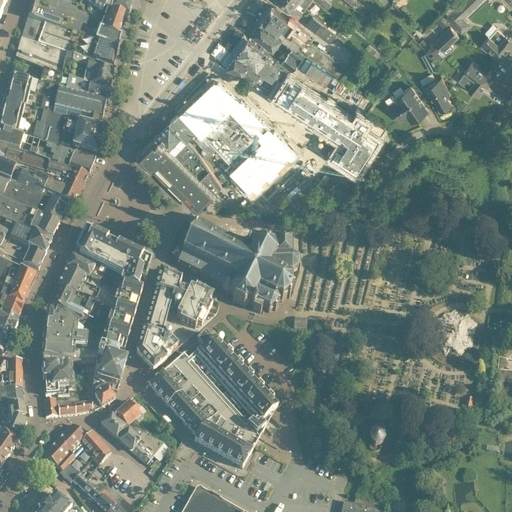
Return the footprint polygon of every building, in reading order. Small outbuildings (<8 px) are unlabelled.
[(115,0),(33,0),(28,18),(33,20),(70,33),(114,49),(118,50),(120,39),(117,38),(123,22),(126,23),(131,9),(116,4),(114,4),(115,0)] [(295,6),(298,2),(294,0),(275,0),(276,0),(291,11),(301,14),(303,12),(295,6)] [(294,0),(298,2),(306,8),(311,0),(294,0)] [(465,0),(447,17),(461,33),(470,25),(463,18),(481,0),(465,0)] [(287,17),(282,13),(274,7),(274,6),(270,6),(270,8),(264,15),(261,20),(260,21),(276,33),(282,38),(286,41),(293,46),(305,55),(331,71),(338,61),(306,40),(310,35),(294,22),(287,17)] [(445,28),(449,24),(441,17),(437,20),(445,28)] [(70,33),(33,20),(29,34),(24,33),(24,30),(22,36),(21,39),(38,44),(88,61),(113,71),(114,67),(118,50),(114,49),(70,33)] [(282,38),(276,33),(260,21),(251,33),(252,33),(259,39),(273,50),(280,40),(282,38)] [(330,43),(337,35),(323,23),(316,32),(330,43)] [(451,43),(459,35),(451,27),(435,42),(438,46),(432,52),(440,60),(447,54),(454,47),(451,43)] [(511,46),(511,39),(508,36),(497,28),(490,35),(482,45),(492,54),(500,61),(507,52),(506,50),(508,48),(510,49),(511,46)] [(407,40),(402,36),(398,41),(402,45),(407,40)] [(256,44),(248,38),(247,39),(242,46),(236,55),(265,75),(273,79),(274,79),(273,79),(274,78),(275,78),(282,75),(291,69),(281,62),(281,63),(273,57),(269,54),(256,44)] [(113,72),(113,71),(88,61),(38,44),(21,39),(16,59),(45,69),(86,86),(109,91),(113,72)] [(388,43),(384,39),(378,46),(382,49),(388,43)] [(380,54),(369,44),(366,47),(377,57),(380,54)] [(293,46),(281,62),(291,69),(292,71),(299,63),(305,55),(293,46)] [(265,75),(236,55),(227,66),(228,66),(251,77),(251,78),(261,82),(265,75)] [(433,61),(427,64),(431,71),(437,68),(433,61)] [(464,71),(465,72),(468,75),(462,83),(469,89),(468,90),(469,90),(469,89),(479,96),(484,90),(482,89),(484,86),(486,87),(493,77),(473,61),(464,71)] [(63,91),(107,102),(109,91),(86,86),(45,69),(40,84),(63,89),(63,91)] [(279,85),(273,95),(342,139),(332,155),(357,171),(386,128),(371,118),(370,120),(359,112),(356,116),(297,79),(291,74),(282,87),(279,85)] [(22,107),(25,94),(28,81),(25,80),(11,77),(3,102),(22,107)] [(433,80),(423,85),(429,96),(430,95),(434,102),(436,101),(441,109),(443,108),(444,109),(450,106),(449,104),(451,103),(438,79),(433,81),(433,80)] [(214,80),(179,113),(211,148),(214,146),(225,158),(226,159),(233,167),(229,170),(250,191),(251,190),(250,190),(254,187),(257,191),(265,183),(263,181),(267,177),(270,179),(280,169),(279,167),(286,161),(287,160),(286,159),(289,156),(291,159),(298,153),(293,147),(291,149),(286,144),(288,142),(275,128),(273,130),(269,126),(270,126),(270,125),(265,120),(264,119),(256,111),(252,107),(250,105),(242,97),(241,98),(219,80),(214,80)] [(28,81),(25,94),(104,115),(106,103),(107,103),(107,102),(63,91),(63,89),(40,84),(38,83),(28,81)] [(397,100),(387,107),(394,118),(396,116),(399,122),(408,116),(412,122),(428,111),(411,86),(403,91),(406,95),(397,100)] [(53,115),(101,128),(101,127),(101,126),(104,115),(25,94),(22,107),(32,109),(53,114),(53,115)] [(32,109),(22,107),(3,102),(0,111),(0,130),(34,142),(46,145),(57,149),(61,134),(74,137),(71,149),(87,153),(97,155),(104,128),(101,128),(53,115),(53,114),(32,109)] [(464,102),(459,107),(465,112),(469,106),(464,102)] [(177,115),(170,120),(188,140),(191,136),(203,148),(202,150),(202,152),(207,160),(212,154),(222,164),(225,160),(226,159),(225,158),(215,150),(211,148),(179,113),(177,115)] [(170,120),(157,134),(172,149),(225,202),(230,198),(216,178),(202,158),(197,152),(188,140),(170,120)] [(32,147),(34,142),(0,130),(0,147),(24,154),(30,156),(48,162),(49,162),(51,156),(38,152),(39,149),(32,147)] [(157,134),(137,154),(138,155),(152,169),(155,166),(165,177),(192,203),(194,205),(198,209),(197,209),(198,210),(204,212),(213,215),(225,202),(172,149),(157,134)] [(49,162),(50,162),(71,169),(89,176),(89,174),(94,163),(95,162),(86,158),(74,154),(57,149),(46,145),(34,142),(32,147),(39,149),(38,152),(51,156),(49,162)] [(24,154),(0,147),(0,156),(6,159),(21,163),(24,154)] [(46,171),(50,162),(49,162),(48,162),(30,156),(24,154),(21,163),(46,171)] [(89,176),(71,169),(50,162),(46,171),(55,174),(54,176),(53,179),(28,169),(27,172),(0,161),(0,177),(46,197),(47,193),(66,201),(63,206),(67,208),(69,202),(75,205),(83,188),(89,176)] [(45,197),(41,195),(0,177),(0,197),(36,213),(58,224),(59,224),(68,208),(67,208),(63,206),(49,198),(45,197)] [(0,217),(6,221),(11,222),(16,225),(33,231),(38,233),(52,239),(59,224),(58,224),(36,213),(0,197),(0,217)] [(105,226),(123,226),(123,209),(105,209),(105,226)] [(298,262),(300,261),(299,259),(297,260),(291,257),(292,255),(292,236),(275,236),(267,233),(262,241),(262,244),(254,246),(251,243),(252,242),(251,242),(250,243),(247,242),(246,241),(245,241),(245,242),(244,243),(242,243),(241,244),(240,244),(241,242),(234,238),(233,240),(219,233),(220,231),(212,228),(211,230),(199,224),(200,222),(199,221),(198,220),(199,219),(198,218),(197,219),(195,218),(195,217),(194,217),(194,218),(192,219),(191,218),(190,219),(191,220),(190,222),(189,222),(189,223),(190,223),(190,224),(189,224),(177,250),(176,248),(175,249),(175,250),(172,257),(171,257),(171,258),(172,258),(179,261),(178,263),(177,262),(176,263),(178,264),(177,266),(178,267),(179,265),(191,271),(190,273),(198,276),(199,275),(213,282),(212,283),(219,287),(220,285),(221,286),(220,288),(222,288),(222,290),(221,291),(222,292),(223,291),(226,293),(226,294),(227,295),(227,293),(231,293),(234,301),(232,302),(233,304),(235,303),(242,306),(242,308),(244,308),(244,306),(251,304),(251,307),(253,308),(252,310),(256,312),(260,314),(263,308),(268,311),(268,313),(270,313),(270,311),(274,310),(276,311),(277,310),(275,309),(277,304),(279,305),(279,303),(277,303),(275,300),(281,300),(281,302),(283,302),(283,300),(288,297),(289,299),(290,298),(289,296),(291,291),(293,291),(294,290),(290,288),(291,284),(292,283),(294,280),(294,278),(292,274),(297,270),(299,271),(300,270),(298,268),(298,262)] [(0,228),(0,246),(7,234),(6,233),(5,233),(8,228),(11,222),(6,221),(2,230),(0,228)] [(38,233),(33,231),(16,225),(13,232),(10,238),(30,247),(46,255),(47,252),(49,249),(50,246),(51,244),(50,243),(52,240),(52,239),(38,233)] [(43,350),(41,360),(42,360),(42,361),(43,361),(63,365),(63,363),(73,364),(87,365),(95,366),(94,380),(95,380),(99,381),(113,386),(118,387),(119,387),(121,380),(148,387),(153,392),(156,395),(192,434),(194,436),(196,439),(194,442),(233,464),(242,469),(243,469),(255,446),(259,440),(259,439),(265,429),(261,424),(269,416),(270,415),(277,409),(280,406),(274,398),(269,394),(264,387),(259,382),(253,376),(249,371),(243,365),(238,360),(233,353),(228,348),(222,342),(218,337),(206,324),(204,322),(207,315),(212,304),(209,303),(211,299),(211,296),(196,289),(194,291),(190,289),(185,299),(182,298),(184,293),(180,292),(178,297),(177,296),(181,282),(161,272),(150,266),(149,268),(148,268),(146,266),(145,263),(145,260),(146,259),(131,252),(130,251),(124,248),(105,239),(86,230),(86,229),(76,250),(73,256),(92,266),(96,267),(97,265),(107,270),(102,281),(101,281),(99,284),(100,284),(103,285),(101,292),(96,303),(100,304),(112,308),(106,326),(101,343),(77,326),(70,321),(46,310),(45,324),(44,324),(42,338),(43,338),(41,350),(43,350)] [(46,255),(30,247),(22,263),(38,270),(46,255)] [(73,256),(67,268),(84,278),(86,279),(90,278),(91,277),(91,276),(93,277),(90,281),(91,281),(99,284),(101,281),(102,281),(107,270),(97,265),(96,267),(92,266),(73,256)] [(0,283),(11,289),(11,291),(27,297),(36,276),(37,275),(0,258),(0,283)] [(67,268),(57,287),(76,295),(90,300),(96,303),(101,292),(103,285),(100,284),(99,284),(91,281),(90,285),(84,283),(86,279),(84,278),(67,268)] [(0,283),(0,296),(1,297),(2,298),(24,306),(28,297),(27,297),(11,291),(11,289),(0,283)] [(57,287),(49,304),(58,309),(65,312),(66,312),(81,318),(77,326),(101,343),(106,326),(112,308),(100,304),(96,303),(90,300),(76,295),(57,287)] [(0,313),(1,312),(18,319),(24,306),(2,298),(1,297),(0,296),(0,313)] [(0,335),(9,340),(13,332),(13,331),(17,320),(18,320),(18,319),(1,312),(0,313),(0,335)] [(306,329),(306,321),(294,320),(294,328),(306,329)] [(0,354),(3,356),(9,340),(0,335),(0,354)] [(0,394),(3,394),(6,393),(6,390),(11,389),(11,382),(22,382),(23,361),(9,361),(2,362),(0,366),(0,394)] [(42,370),(41,372),(41,374),(43,376),(43,380),(44,380),(74,378),(73,364),(63,363),(63,365),(43,361),(42,361),(43,366),(42,366),(42,370)] [(87,365),(86,371),(90,371),(88,403),(90,402),(94,401),(94,396),(95,390),(95,380),(94,380),(95,366),(87,365)] [(74,378),(44,380),(45,397),(46,400),(55,399),(69,398),(69,393),(75,392),(74,378)] [(5,403),(24,403),(22,390),(22,382),(11,382),(11,389),(6,390),(6,393),(3,394),(0,394),(0,402),(5,402),(5,403)] [(94,401),(90,402),(92,413),(101,408),(115,400),(114,397),(109,389),(107,390),(102,386),(95,390),(94,396),(94,401)] [(46,400),(44,400),(46,419),(72,416),(75,416),(92,413),(90,402),(88,403),(75,405),(58,406),(59,409),(57,409),(55,399),(46,400)] [(477,411),(478,400),(472,399),(470,410),(477,411)] [(144,416),(131,402),(124,408),(123,408),(116,415),(128,429),(144,437),(145,436),(148,434),(140,428),(141,427),(138,424),(144,420),(143,418),(144,417),(144,416)] [(2,413),(25,412),(24,403),(5,403),(6,407),(1,408),(2,413)] [(0,426),(11,434),(20,438),(27,423),(22,420),(21,416),(26,415),(25,412),(2,413),(2,416),(0,419),(0,426)] [(164,446),(145,436),(144,437),(128,429),(116,415),(114,414),(100,426),(147,466),(164,446)] [(91,432),(85,438),(73,426),(44,457),(62,473),(69,465),(81,450),(82,449),(99,467),(106,460),(111,454),(91,432)] [(375,426),(374,430),(372,432),(371,433),(370,434),(370,435),(369,436),(369,439),(369,440),(370,442),(370,443),(371,444),(372,445),(373,446),(375,447),(376,447),(377,447),(379,447),(380,446),(381,446),(382,445),(383,444),(384,443),(384,442),(385,440),(385,439),(385,438),(385,436),(385,435),(384,434),(384,433),(385,429),(375,426)] [(11,436),(0,429),(0,441),(13,451),(19,442),(11,436)] [(0,468),(4,471),(1,469),(13,451),(0,441),(0,468)] [(71,466),(77,471),(82,465),(76,460),(71,466)] [(79,475),(73,482),(97,504),(95,506),(101,511),(109,511),(114,507),(113,506),(109,502),(104,498),(101,495),(100,494),(86,482),(79,475)] [(111,490),(106,486),(100,494),(101,495),(104,498),(111,490)] [(242,511),(201,489),(200,488),(197,488),(196,489),(183,511),(242,511)] [(116,494),(111,490),(104,498),(109,502),(116,494)] [(120,498),(116,494),(109,502),(113,506),(120,498)] [(71,511),(70,511),(71,509),(56,495),(50,502),(48,499),(45,502),(43,500),(38,506),(40,508),(38,511),(39,511),(71,511)] [(343,504),(341,511),(383,511),(385,504),(356,497),(355,499),(354,505),(353,505),(352,505),(344,503),(343,504)] [(125,503),(120,498),(113,506),(114,507),(118,510),(125,503)] [(125,511),(130,507),(125,503),(118,510),(120,511),(125,511)]
